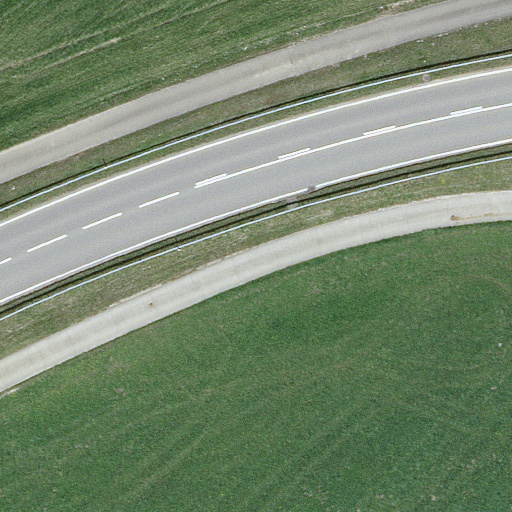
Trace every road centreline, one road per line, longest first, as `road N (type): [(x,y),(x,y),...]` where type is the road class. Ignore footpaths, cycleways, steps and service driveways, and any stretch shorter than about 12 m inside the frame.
road 1 (track): [(511,204),(369,225),(281,252),(0,372)]
road 2 (primary): [(511,102),(248,167),(0,262)]
road 3 (track): [(0,166),(165,101),(508,0)]
